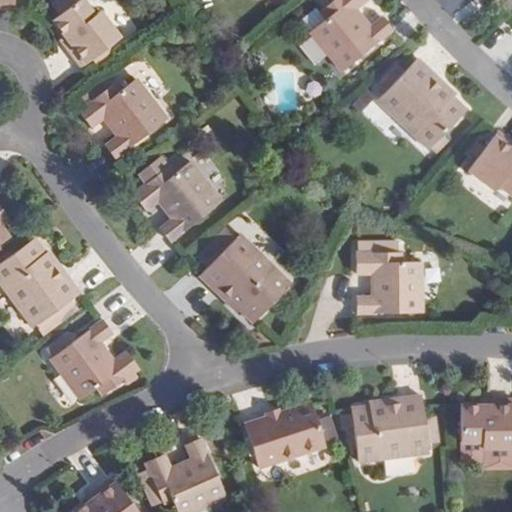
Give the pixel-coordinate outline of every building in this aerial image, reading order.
[(0,0),(0,7),(11,9),(12,0),(0,0)] [(66,47),(81,67),(120,38),(100,10),(95,14),(84,0),(79,0),(53,20),(66,37),(70,34),(74,40),(66,47)] [(345,72),(394,29),(383,18),(371,28),(359,15),(355,18),(353,15),(368,1),(366,0),(338,0),(321,16),(327,22),(312,36),(345,72)] [(436,77),(418,60),(377,103),(428,152),(466,113),(453,100),(455,97),(441,83),(438,86),(432,81),(436,77)] [(117,83),(82,110),(94,127),(111,115),(113,118),(109,121),(119,135),(107,145),(116,158),(169,118),(139,79),(123,90),(117,83)] [(511,154),(511,140),(499,130),(467,167),(493,190),(496,185),(511,198),(511,155),(511,154)] [(148,182),(134,193),(147,209),(163,197),(165,201),(161,203),(172,218),(159,227),(169,240),(221,201),(191,161),(175,173),(170,166),(162,156),(140,172),(148,182)] [(291,285),(243,234),(233,243),(224,233),(201,255),(210,265),(200,274),(217,291),(221,288),(226,294),(222,297),(236,312),(238,309),(251,323),(291,285)] [(35,240),(0,265),(0,284),(33,330),(37,327),(42,334),(74,311),(68,304),(80,295),(66,275),(62,278),(57,272),(61,269),(50,253),(46,255),(35,240)] [(401,254),(357,255),(357,276),(377,275),(377,279),(372,279),(373,298),(356,298),(357,314),(422,313),(422,263),(401,263),(401,254)] [(113,331),(103,318),(71,342),(65,335),(45,350),(50,356),(80,397),(96,385),(101,392),(137,366),(125,349),(109,361),(106,358),(110,355),(100,340),(113,331)] [(375,403),(356,404),(359,459),(430,455),(429,444),(440,443),(438,418),(428,419),(426,396),(401,398),(402,402),(394,403),(394,398),(374,399),(375,403)] [(482,403),(461,403),(459,439),(479,440),(479,446),(511,447),(511,398),(490,398),(489,408),(481,408),(482,403)] [(241,426),(255,468),(321,447),(331,444),(324,423),(314,426),(307,404),(274,415),(275,417),(265,421),(264,418),(241,426)] [(196,433),(182,440),(190,455),(174,463),(176,468),(173,469),(163,451),(145,461),(148,468),(139,473),(149,491),(158,486),(165,500),(173,496),(181,511),(187,511),(227,491),(196,433)] [(133,511),(111,480),(90,494),(96,503),(90,508),(87,504),(74,511),(133,511)] [(165,500),(158,486),(149,491),(157,505),(165,500)]
